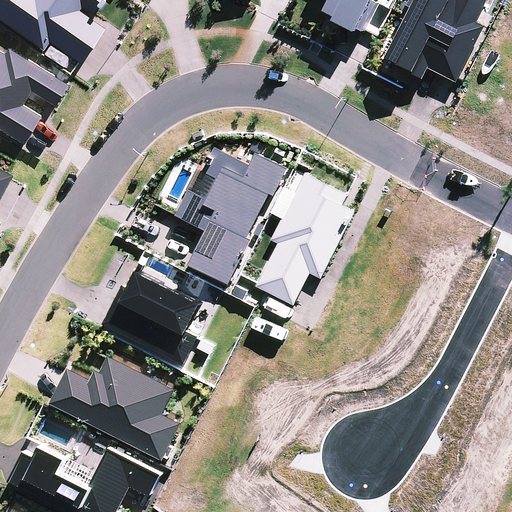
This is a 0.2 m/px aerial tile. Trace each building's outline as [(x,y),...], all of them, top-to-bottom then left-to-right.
[(0,0),(0,16),(44,47),(50,39),(81,61),(105,26),(79,8),(82,4),(94,12),(100,4),(101,4),(103,0),(0,0)] [(337,14),(335,18),(358,29),(373,0),(328,0),(332,2),(328,9),(337,14)] [(415,73),(425,78),(430,67),(459,81),(487,25),(478,21),(488,0),(410,0),(403,17),(407,19),(397,40),(390,37),(384,50),(391,53),(390,55),(417,69),(415,73)] [(209,230),(192,262),(231,282),(254,238),(250,236),(272,193),(276,195),(291,167),(259,151),(253,163),(218,145),(205,170),(220,177),(210,197),(192,189),(178,214),(209,230)] [(0,197),(13,173),(0,165),(0,197)] [(273,238),(281,242),(259,284),(297,303),(312,272),(323,278),(357,210),(345,204),(351,192),(308,171),(273,238)] [(125,284),(105,322),(186,363),(201,335),(190,330),(205,301),(141,268),(132,287),(125,284)] [(70,367),(52,402),(165,459),(184,422),(165,413),(177,389),(111,355),(103,370),(97,367),(92,378),(70,367)]
